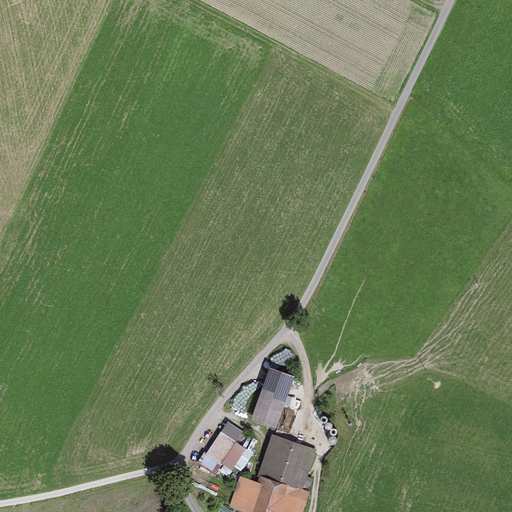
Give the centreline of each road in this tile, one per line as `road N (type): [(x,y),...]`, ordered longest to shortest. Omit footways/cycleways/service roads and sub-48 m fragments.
road 1 (unclassified): [(451,0),(308,293),(185,457),(185,492),(197,511)]
road 2 (track): [(288,323),(318,461),(311,511)]
road 3 (track): [(183,465),(0,501)]
